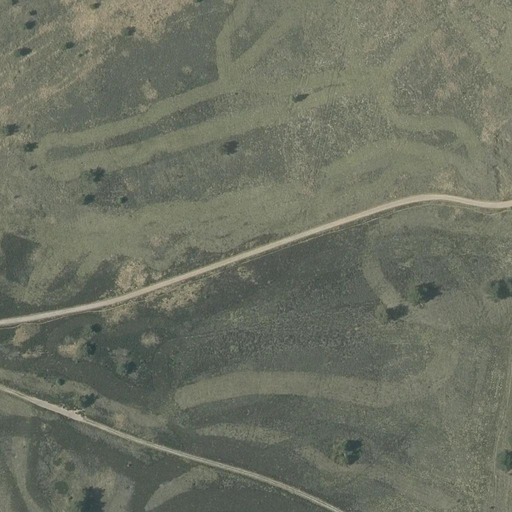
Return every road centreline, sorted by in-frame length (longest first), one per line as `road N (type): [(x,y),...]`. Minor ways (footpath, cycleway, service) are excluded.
road 1 (track): [(0,324),(111,301),(403,201),(511,203)]
road 2 (track): [(333,511),(0,386)]
